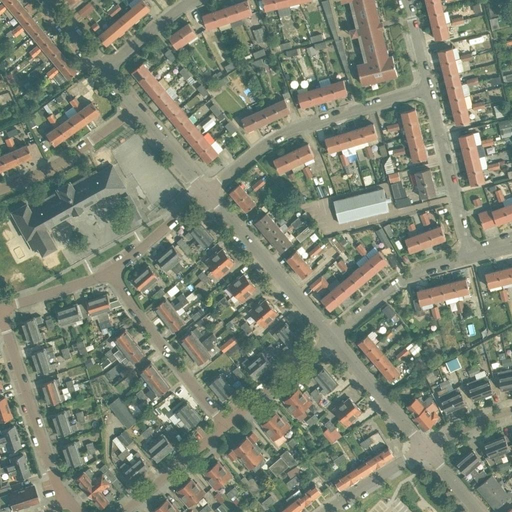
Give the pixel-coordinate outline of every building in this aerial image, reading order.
[(23,8),(16,0),(11,0),(6,5),(8,7),(15,15),(23,8)] [(88,0),(87,0),(78,5),(81,12),(92,6),(88,0)] [(139,18),(150,8),(143,0),(141,0),(132,8),(139,18)] [(236,4),(241,17),(252,13),(248,0),(236,4)] [(277,7),(275,0),(263,0),(265,10),(277,7)] [(377,8),(374,8),(373,3),(375,2),(374,0),(352,0),(360,27),(350,29),(351,34),(357,32),(358,35),(361,34),(368,62),(377,60),(378,64),(359,69),(363,85),(370,83),(369,81),(376,80),(376,81),(398,76),(396,69),(394,69),(393,63),(394,62),(393,55),(389,56),(387,49),(384,49),(383,44),(386,43),(385,42),(383,43),(381,38),(384,37),(382,29),(384,29),(384,28),(382,28),(380,23),(382,22),(382,21),(380,22),(378,14),(376,15),(374,9),(377,8)] [(440,0),(437,0),(427,3),(430,15),(443,12),(440,0)] [(113,8),(117,13),(122,9),(117,4),(113,8)] [(236,4),(225,8),(230,21),(241,17),(236,4)] [(480,4),(473,5),(475,13),(481,11),(480,4)] [(497,4),(489,6),(491,16),(499,14),(497,4)] [(23,8),(15,15),(21,23),(23,26),(32,18),(23,8)] [(117,13),(113,8),(108,11),(112,16),(117,13)] [(132,8),(121,17),(129,27),(139,18),(132,8)] [(230,21),(225,8),(214,11),(219,25),(230,21)] [(511,17),(511,10),(508,11),(509,15),(498,17),(499,23),(511,21),(510,18),(511,17)] [(219,25),(214,11),(203,15),(207,28),(219,25)] [(446,24),(443,12),(430,15),(433,27),(446,24)] [(121,17),(110,26),(118,36),(129,27),(121,17)] [(41,29),(32,18),(23,26),(25,28),(32,36),(41,29)] [(96,22),(91,26),(96,31),(100,27),(96,22)] [(21,23),(17,27),(21,32),(25,28),(23,26),(21,23)] [(189,23),(179,30),(187,42),(197,35),(189,23)] [(446,24),(433,27),(436,39),(449,36),(446,24)] [(118,36),(110,26),(99,35),(107,45),(118,36)] [(21,32),(17,27),(12,31),(13,33),(16,36),(21,32)] [(266,39),(262,27),(253,30),(257,42),(266,39)] [(39,44),(41,47),(49,39),(41,29),(32,36),(39,44)] [(179,30),(169,37),(177,49),(187,42),(179,30)] [(58,50),(49,39),(41,47),(43,49),(49,57),(58,50)] [(39,44),(34,48),(38,53),(43,49),(41,47),(39,44)] [(306,48),(309,55),(314,54),(312,46),(306,48)] [(34,48),(29,52),(31,55),(33,57),(38,53),(34,48)] [(455,60),(452,48),(438,51),(441,64),(455,60)] [(168,57),(172,54),(169,49),(164,53),(168,57)] [(58,50),(49,57),(56,65),(58,68),(67,60),(58,50)] [(226,62),(222,51),(215,53),(219,64),(226,62)] [(176,58),(172,54),(168,57),(171,62),(176,58)] [(67,60),(58,68),(60,70),(67,78),(76,71),(67,60)] [(458,73),(455,60),(441,64),(444,76),(458,73)] [(140,81),(151,72),(143,63),(132,72),(140,81)] [(232,69),(229,64),(224,66),(227,72),(232,69)] [(58,68),(56,65),(52,69),(55,74),(60,70),(58,68)] [(183,75),(187,72),(184,67),(179,71),(183,75)] [(50,78),(55,74),(52,69),(46,73),(50,78)] [(207,71),(204,73),(208,78),(206,79),(210,84),(214,81),(211,76),(207,71)] [(151,72),(140,81),(147,90),(158,81),(151,72)] [(187,72),(183,75),(186,80),(191,76),(187,72)] [(216,73),(211,76),(214,81),(219,78),(216,73)] [(461,85),(458,73),(444,76),(447,88),(461,85)] [(9,85),(15,82),(11,74),(5,77),(9,85)] [(226,75),(222,78),(225,84),(230,80),(226,75)] [(490,80),(492,86),(501,84),(500,79),(499,77),(490,80)] [(225,84),(222,78),(217,82),(221,87),(225,84)] [(344,80),(332,83),(336,97),(348,93),(344,80)] [(166,90),(158,81),(147,90),(155,99),(166,90)] [(336,97),(332,83),(321,87),(325,100),(336,97)] [(200,92),(205,88),(201,84),(197,88),(200,92)] [(461,85),(447,88),(450,101),(464,97),(461,85)] [(314,104),(310,90),(298,94),(296,87),(290,89),(294,100),(300,99),(302,107),(314,104)] [(325,100),(321,87),(310,90),(314,104),(325,100)] [(208,93),(205,88),(200,92),(204,96),(208,93)] [(173,99),(166,90),(155,99),(162,108),(173,99)] [(64,100),(60,96),(55,99),(58,104),(64,100)] [(464,97),(450,101),(453,113),(467,109),(464,97)] [(73,106),(78,103),(74,98),(72,99),(69,101),(73,106)] [(181,108),(173,99),(162,108),(170,117),(181,108)] [(274,104),(280,117),(291,112),(285,99),(274,104)] [(90,102),(82,108),(79,110),(87,120),(98,112),(90,102)] [(78,103),(73,106),(77,111),(79,110),(82,108),(78,103)] [(274,104),(263,109),(269,122),(280,117),(274,104)] [(181,108),(170,117),(177,126),(188,117),(181,108)] [(263,109),(252,114),(258,127),(269,122),(263,109)] [(405,125),(418,122),(415,109),(402,113),(405,125)] [(471,122),(467,109),(453,113),(457,126),(471,122)] [(77,111),(68,118),(75,128),(87,120),(79,110),(77,111)] [(506,110),(495,113),(496,118),(507,115),(506,110)] [(51,123),(56,119),(52,114),(47,117),(51,123)] [(258,127),(252,114),(241,119),(247,132),(258,127)] [(31,128),(36,126),(31,117),(26,120),(31,128)] [(196,126),(188,117),(177,126),(185,135),(196,126)] [(75,128),(68,118),(59,124),(57,126),(64,137),(75,128)] [(59,124),(56,119),(51,123),(54,127),(57,126),(59,124)] [(500,129),(510,126),(509,119),(499,122),(500,129)] [(421,134),(418,122),(405,125),(407,137),(421,134)] [(373,123),(361,127),(365,141),(367,146),(379,143),(377,137),(373,123)] [(64,137),(57,126),(54,127),(45,134),(53,145),(64,137)] [(196,126),(185,135),(193,144),(203,135),(196,126)] [(236,130),(233,126),(228,130),(232,134),(236,130)] [(361,127),(349,131),(353,145),(355,150),(367,146),(365,141),(361,127)] [(511,133),(511,128),(502,130),(504,138),(511,135),(511,133)] [(349,131),(337,134),(341,148),(343,154),(346,153),(347,155),(356,153),(355,150),(353,145),(349,131)] [(463,148),(476,145),(473,133),(460,136),(463,148)] [(337,134),(325,138),(329,152),(341,148),(337,134)] [(421,134),(407,137),(410,149),(424,146),(421,134)] [(203,135),(193,144),(200,153),(211,144),(203,135)] [(8,146),(14,143),(11,137),(6,140),(8,146)] [(14,143),(8,146),(11,152),(13,151),(16,149),(14,143)] [(219,153),(211,144),(200,153),(208,162),(219,153)] [(308,144),(297,149),(303,162),(314,157),(308,144)] [(384,144),(379,146),(381,155),(382,157),(387,155),(384,144)] [(26,145),(16,149),(13,151),(18,162),(31,157),(26,145)] [(476,145),(463,148),(466,161),(479,157),(476,145)] [(427,158),(424,146),(410,149),(413,161),(427,158)] [(297,149),(285,154),(291,167),(303,162),(297,149)] [(11,152),(0,156),(5,168),(18,162),(13,151),(11,152)] [(291,167),(285,154),(274,160),(280,173),(291,167)] [(479,157),(466,161),(468,173),(482,170),(479,157)] [(349,164),(344,166),(347,175),(353,173),(350,164),(349,164)] [(36,204),(37,207),(30,211),(26,204),(11,212),(12,214),(18,226),(26,239),(32,250),(37,248),(42,256),(56,248),(45,229),(72,214),(72,215),(82,209),(81,208),(108,193),(109,196),(124,187),(112,165),(97,173),(95,170),(70,184),(69,182),(68,182),(56,189),(57,192),(36,204)] [(315,180),(327,178),(324,168),(313,171),(315,180)] [(419,185),(433,181),(429,168),(416,172),(419,185)] [(482,170),(468,173),(471,185),(485,182),(482,170)] [(398,171),(389,174),(388,174),(390,182),(400,180),(398,171)] [(288,175),(291,180),(297,177),(294,172),(288,175)] [(260,187),(265,183),(262,179),(257,183),(260,187)] [(436,195),(433,181),(419,185),(422,198),(436,195)] [(255,191),(260,187),(257,183),(252,187),(255,191)] [(239,202),(248,194),(240,185),(230,193),(239,202)] [(334,201),(339,223),(389,211),(383,189),(334,201)] [(141,217),(128,193),(123,196),(136,220),(141,217)] [(248,194),(239,202),(247,212),(256,204),(248,194)] [(274,199),(278,204),(284,199),(280,194),(274,199)] [(412,204),(410,195),(396,198),(398,207),(412,204)] [(292,199),(294,205),(306,203),(304,196),(292,199)] [(482,204),(479,197),(473,200),(475,206),(482,204)] [(511,203),(503,206),(508,219),(511,218),(511,203)] [(503,206),(492,211),(497,223),(497,224),(508,219),(503,206)] [(497,223),(492,211),(491,209),(478,214),(484,228),(497,223)] [(264,232),(275,223),(266,212),(255,222),(264,232)] [(299,223),(304,219),(300,215),(295,219),(299,223)] [(294,227),(299,223),(295,219),(290,224),(294,227)] [(197,239),(207,231),(200,222),(188,232),(185,235),(189,240),(194,236),(197,239)] [(283,233),(275,223),(264,232),(272,242),(283,233)] [(296,237),(300,242),(315,230),(310,224),(296,237)] [(384,226),(389,237),(395,234),(389,224),(384,226)] [(441,225),(429,230),(434,243),(446,239),(441,225)] [(381,228),(376,231),(386,248),(391,245),(381,228)] [(434,243),(429,230),(417,234),(422,247),(434,243)] [(207,231),(197,239),(200,243),(197,245),(201,250),(202,249),(214,239),(207,231)] [(292,243),(283,233),(272,242),(281,252),(292,243)] [(422,247),(417,234),(405,239),(410,252),(422,247)] [(342,236),(338,240),(343,246),(348,242),(342,236)] [(184,250),(189,246),(182,238),(177,242),(184,250)] [(364,248),(360,243),(356,247),(359,251),(364,248)] [(173,246),(165,253),(180,271),(184,267),(178,261),(182,257),(173,246)] [(189,246),(184,250),(187,254),(192,250),(189,246)] [(363,256),(368,252),(364,248),(359,251),(363,256)] [(213,269),(229,256),(223,249),(218,253),(217,252),(209,259),(210,260),(208,262),(213,269)] [(312,257),(317,253),(314,249),(309,254),(312,257)] [(369,259),(378,269),(388,261),(379,250),(369,259)] [(295,268),(304,261),(296,251),(287,259),(295,268)] [(180,271),(165,253),(157,260),(166,271),(171,267),(176,274),(180,271)] [(235,263),(229,256),(213,269),(219,276),(222,274),(223,275),(231,268),(230,267),(235,263)] [(340,268),(345,264),(341,259),(336,264),(340,268)] [(378,269),(369,259),(360,267),(369,277),(378,269)] [(312,270),(304,261),(295,268),(303,278),(312,270)] [(349,268),(345,264),(340,268),(344,272),(347,270),(349,268)] [(149,266),(141,273),(152,286),(156,283),(154,281),(159,277),(149,266)] [(360,267),(350,274),(350,275),(359,286),(369,277),(360,267)] [(511,280),(511,275),(510,267),(498,270),(501,284),(511,280)] [(359,286),(350,275),(350,274),(347,270),(344,272),(343,273),(346,278),(340,283),(350,294),(359,286)] [(501,284),(498,270),(486,274),(489,287),(501,284)] [(201,279),(206,275),(203,271),(198,275),(201,279)] [(152,286),(141,273),(132,281),(142,292),(147,288),(149,290),(152,286)] [(206,275),(201,279),(205,283),(210,279),(206,275)] [(235,294),(250,281),(244,275),(240,278),(239,277),(230,284),(231,286),(229,288),(235,294)] [(326,280),(322,276),(318,279),(321,284),(326,280)] [(466,278),(454,282),(457,295),(470,292),(466,278)] [(315,289),(321,284),(318,279),(310,286),(314,290),(315,289)] [(325,288),(329,284),(326,280),(321,284),(324,287),(325,288)] [(250,281),(235,294),(241,301),(243,299),(244,300),(252,293),(251,292),(256,288),(250,281)] [(457,295),(454,282),(442,285),(445,298),(457,295)] [(333,289),(331,291),(340,302),(350,294),(340,283),(333,289)] [(333,289),(329,284),(325,288),(329,293),(331,291),(333,289)] [(445,298),(442,285),(430,288),(433,301),(445,298)] [(157,291),(161,296),(165,293),(161,288),(157,291)] [(433,301),(430,288),(417,291),(419,298),(413,300),(416,311),(422,310),(421,304),(433,301)] [(161,296),(157,291),(153,295),(157,300),(161,296)] [(331,291),(329,293),(321,299),(330,310),(340,302),(331,291)] [(181,301),(186,297),(182,293),(177,297),(181,301)] [(107,294),(97,297),(107,327),(112,326),(110,319),(108,313),(107,313),(106,310),(112,309),(107,294)] [(223,305),(228,300),(224,296),(219,300),(223,305)] [(107,327),(97,297),(87,301),(91,315),(97,313),(98,316),(97,316),(99,322),(101,329),(107,327)] [(173,307),(161,316),(167,324),(179,315),(176,311),(184,305),(189,301),(186,297),(181,301),(175,305),(173,307)] [(173,307),(175,305),(172,301),(170,303),(166,299),(154,308),(161,316),(173,307)] [(231,305),(228,300),(223,305),(226,309),(231,305)] [(257,319),(272,306),(266,300),(261,303),(260,302),(252,310),(253,311),(251,312),(257,319)] [(82,318),(77,304),(67,307),(72,324),(77,323),(76,320),(82,318)] [(476,321),(483,320),(480,304),(474,305),(476,321)] [(387,305),(382,310),(390,319),(395,315),(387,305)] [(272,306),(257,319),(262,326),(264,324),(265,325),(274,318),(273,317),(278,313),(272,306)] [(72,324),(67,307),(56,311),(61,325),(66,323),(67,326),(72,324)] [(204,307),(191,316),(195,320),(207,311),(204,307)] [(179,315),(167,324),(173,332),(185,323),(182,319),(185,317),(181,314),(179,315)] [(25,332),(38,328),(37,324),(43,322),(41,316),(22,322),(25,332)] [(196,322),(199,325),(200,327),(205,322),(202,318),(196,322)] [(244,330),(249,326),(246,321),(241,326),(244,330)] [(283,340),(293,332),(286,323),(274,333),(277,337),(279,335),(283,340)] [(249,326),(244,330),(248,334),(253,330),(249,326)] [(38,328),(25,332),(29,342),(45,337),(43,331),(40,333),(38,328)] [(186,349),(198,339),(203,335),(197,328),(192,332),(180,341),(186,349)] [(390,328),(385,332),(389,337),(394,333),(390,328)] [(119,349),(133,338),(127,330),(115,339),(118,344),(116,345),(119,349)] [(293,332),(283,340),(287,345),(283,348),(286,352),(301,340),(293,332)] [(389,337),(385,332),(380,337),(384,341),(389,337)] [(198,339),(186,349),(193,357),(212,342),(217,338),(213,333),(208,337),(201,343),(198,339)] [(225,351),(239,341),(234,335),(220,347),(224,353),(225,351)] [(271,344),(264,335),(258,339),(269,352),(274,348),(271,344)] [(367,352),(376,345),(368,335),(358,343),(367,352)] [(133,338),(119,349),(122,353),(124,352),(127,355),(139,346),(133,338)] [(239,341),(225,351),(229,356),(237,349),(243,356),(247,352),(243,347),(239,341)] [(212,342),(193,357),(199,365),(211,356),(208,352),(215,346),(212,342)] [(384,354),(376,345),(367,352),(375,362),(384,354)] [(36,363),(48,359),(46,354),(54,351),(52,346),(32,353),(36,363)] [(139,346),(127,355),(128,356),(124,359),(127,363),(131,360),(133,363),(145,354),(139,346)] [(401,351),(405,356),(410,352),(406,347),(401,351)] [(277,352),(274,348),(269,352),(272,356),(277,352)] [(108,358),(113,354),(110,349),(105,353),(108,358)] [(257,357),(254,360),(263,371),(272,364),(261,351),(256,355),(257,357)] [(405,356),(401,351),(396,355),(400,360),(405,356)] [(117,358),(113,354),(108,358),(111,362),(117,358)] [(392,363),(384,354),(375,362),(383,371),(392,363)] [(491,363),(499,361),(498,354),(490,356),(491,363)] [(414,362),(417,365),(417,366),(425,359),(422,355),(414,362)] [(90,356),(83,360),(87,367),(94,363),(90,356)] [(457,357),(451,360),(456,369),(461,367),(457,357)] [(111,362),(108,358),(101,363),(104,368),(111,362)] [(263,371),(254,360),(251,362),(247,358),(242,362),(255,378),(263,371)] [(50,365),(48,359),(36,363),(39,374),(57,368),(55,363),(50,365)] [(456,369),(451,360),(446,363),(450,372),(456,369)] [(146,380),(158,370),(152,362),(140,372),(142,375),(140,377),(143,381),(146,379),(146,380)] [(392,363),(383,371),(391,381),(400,373),(392,363)] [(236,375),(241,371),(238,366),(233,371),(236,375)] [(321,384),(331,376),(324,367),(312,377),(315,381),(317,380),(321,384)] [(123,377),(128,373),(125,368),(120,373),(123,377)] [(435,376),(439,374),(437,369),(433,371),(432,371),(425,374),(427,379),(434,375),(435,376)] [(164,378),(158,370),(146,380),(149,384),(147,385),(150,389),(164,378)] [(511,388),(511,386),(508,370),(498,372),(499,377),(502,390),(511,388)] [(245,375),(241,371),(236,375),(239,379),(245,375)] [(216,392),(227,382),(224,378),(226,377),(222,373),(209,384),(216,392)] [(130,375),(125,379),(128,383),(133,379),(130,375)] [(487,375),(477,379),(484,397),(494,393),(487,375)] [(331,376),(321,384),(325,389),(323,391),(326,394),(338,384),(331,376)] [(164,378),(150,389),(153,393),(155,391),(159,396),(171,387),(164,378)] [(46,394),(58,390),(56,384),(58,383),(57,379),(42,384),(46,394)] [(484,397),(477,379),(467,383),(474,400),(484,397)] [(227,382),(216,392),(223,400),(236,389),(233,385),(231,387),(227,382)] [(245,388),(241,383),(236,388),(240,392),(245,388)] [(458,387),(448,391),(456,408),(467,404),(461,391),(460,391),(458,387)] [(139,397),(144,393),(141,389),(136,393),(139,397)] [(298,389),(291,395),(304,410),(311,405),(309,402),(310,401),(303,393),(302,394),(298,389)] [(316,400),(317,401),(322,397),(315,389),(310,393),(316,400)] [(58,390),(46,394),(49,405),(64,400),(62,395),(60,396),(58,390)] [(456,408),(448,391),(439,396),(440,400),(446,413),(456,408)] [(144,393),(139,397),(143,402),(148,398),(144,393)] [(304,410),(291,395),(284,400),(288,405),(287,406),(294,415),(296,413),(297,416),(304,410)] [(415,420),(427,409),(426,408),(434,401),(430,396),(425,400),(420,395),(407,406),(415,415),(413,417),(415,420)] [(138,421),(121,400),(119,397),(109,404),(128,428),(138,421)] [(340,417),(355,405),(350,398),(345,402),(344,400),(335,407),(337,409),(334,411),(340,417)] [(318,411),(310,417),(314,422),(319,419),(326,412),(317,401),(316,400),(312,404),(318,411)] [(183,420),(195,410),(188,402),(174,413),(178,417),(180,416),(183,420)] [(355,405),(340,417),(346,424),(348,422),(349,424),(357,417),(356,415),(361,411),(355,405)] [(7,407),(0,409),(0,420),(11,418),(7,407)] [(427,409),(415,420),(424,431),(439,418),(435,412),(432,415),(427,409)] [(56,425),(69,421),(67,415),(68,415),(67,410),(52,415),(56,425)] [(202,418),(195,410),(183,420),(187,424),(185,426),(189,429),(202,418)] [(269,419),(282,434),(289,428),(287,426),(288,425),(281,416),(280,418),(276,413),(269,419)] [(314,422),(310,417),(306,421),(310,426),(314,422)] [(69,421),(56,425),(59,436),(74,431),(78,430),(76,423),(79,422),(78,418),(69,421)] [(282,434),(269,419),(262,424),(266,429),(265,430),(272,438),(274,437),(275,439),(282,434)] [(328,428),(333,424),(329,420),(324,424),(328,428)] [(169,432),(174,428),(170,423),(165,428),(169,432)] [(336,438),(331,432),(336,428),(333,424),(328,428),(323,432),(332,442),(336,438)] [(0,441),(17,436),(13,426),(0,430),(2,436),(0,436),(0,441)] [(145,430),(150,435),(154,432),(149,426),(145,430)] [(177,432),(174,428),(169,432),(172,436),(177,432)] [(150,435),(145,430),(141,433),(145,438),(150,435)] [(262,450),(254,442),(258,439),(253,432),(248,436),(240,443),(260,467),(265,462),(262,458),(264,457),(260,452),(262,450)] [(160,438),(156,442),(166,454),(174,447),(163,434),(159,437),(160,438)] [(17,436),(0,441),(0,446),(0,447),(5,445),(7,451),(20,447),(17,436)] [(370,436),(365,440),(369,445),(374,442),(370,436)] [(504,436),(494,440),(501,457),(505,455),(504,452),(510,450),(504,436)] [(288,442),(292,447),(297,443),(292,438),(288,442)] [(369,445),(365,440),(360,443),(363,449),(369,445)] [(501,457),(494,440),(484,444),(490,458),(493,457),(496,464),(503,462),(501,457)] [(66,456),(79,452),(77,446),(79,446),(77,441),(62,446),(66,456)] [(166,454),(156,442),(151,446),(150,444),(146,448),(157,461),(166,454)] [(260,467),(240,443),(232,450),(227,454),(233,460),(239,455),(250,468),(252,467),(255,471),(260,467)] [(375,455),(381,464),(395,456),(389,447),(382,451),(381,448),(376,451),(378,454),(375,455)] [(122,451),(122,452),(126,457),(131,453),(126,448),(122,451)] [(472,449),(464,456),(474,468),(475,468),(483,461),(472,449)] [(280,455),(281,457),(289,466),(290,467),(298,463),(287,450),(280,455)] [(81,458),(79,452),(66,456),(69,467),(84,462),(82,457),(81,458)] [(126,457),(122,452),(118,455),(122,460),(126,457)] [(133,464),(141,474),(150,467),(140,456),(137,452),(132,456),(136,461),(133,464)] [(344,453),(338,457),(342,462),(347,459),(344,453)] [(8,471),(26,465),(22,454),(9,459),(11,465),(7,466),(8,471)] [(381,464),(375,455),(372,457),(371,455),(366,457),(368,460),(362,464),(368,473),(381,464)] [(474,468),(464,456),(456,464),(466,475),(470,472),(478,482),(483,477),(479,473),(475,468),(474,468)] [(289,466),(281,457),(269,467),(277,476),(289,466)] [(342,462),(338,457),(333,460),(337,466),(342,462)] [(508,461),(498,465),(501,472),(510,468),(508,461)] [(141,474),(133,464),(129,467),(125,462),(120,466),(123,470),(133,481),(141,474)] [(211,467),(224,483),(232,476),(223,465),(222,466),(218,462),(211,467)] [(104,473),(109,468),(105,464),(100,468),(104,473)] [(352,470),(348,472),(354,481),(368,473),(362,464),(356,468),(354,465),(350,468),(352,470)] [(26,465),(8,471),(10,475),(14,474),(16,479),(29,475),(26,465)] [(224,483),(211,467),(204,473),(208,478),(207,479),(216,490),(224,483)] [(85,489),(93,482),(89,477),(94,473),(89,468),(76,479),(85,489)] [(109,468),(104,473),(102,474),(110,483),(112,482),(117,478),(109,468)] [(354,481),(348,472),(346,474),(344,472),(340,474),(341,477),(335,481),(341,490),(354,481)] [(102,474),(93,482),(85,489),(93,498),(101,492),(111,483),(110,483),(102,474)] [(486,498),(501,485),(492,474),(477,487),(486,498)] [(291,479),(295,484),(300,481),(296,475),(291,479)] [(0,477),(0,487),(9,485),(7,480),(1,482),(0,477)] [(125,488),(117,478),(112,482),(120,492),(125,488)] [(192,479),(185,485),(197,500),(205,493),(197,483),(196,484),(192,479)] [(295,484),(291,479),(286,483),(290,488),(295,484)] [(255,481),(247,487),(253,495),(261,489),(255,481)] [(303,493),(309,502),(322,492),(315,483),(309,488),(307,486),(304,489),(305,491),(303,493)] [(0,510),(1,510),(1,511),(5,511),(38,502),(33,485),(15,491),(12,484),(4,487),(0,488),(0,510)] [(197,500),(185,485),(178,490),(182,495),(181,496),(189,507),(197,500)] [(507,492),(501,485),(486,498),(496,509),(511,494),(511,493),(509,490),(507,492)] [(230,490),(235,495),(239,492),(235,487),(230,490)] [(309,502),(303,493),(302,494),(299,489),(293,495),(293,494),(286,499),(290,504),(290,503),(297,511),(309,502)] [(235,495),(230,490),(226,494),(231,499),(235,495)] [(101,492),(93,498),(92,498),(101,508),(114,497),(110,492),(105,496),(101,492)] [(271,495),(266,499),(270,504),(275,500),(271,495)] [(160,505),(166,511),(180,511),(173,503),(171,504),(167,499),(160,505)] [(270,504),(266,499),(261,503),(266,508),(270,504)] [(281,511),(279,511),(296,511),(297,511),(290,503),(290,504),(285,508),(283,506),(279,509),(281,511)]
